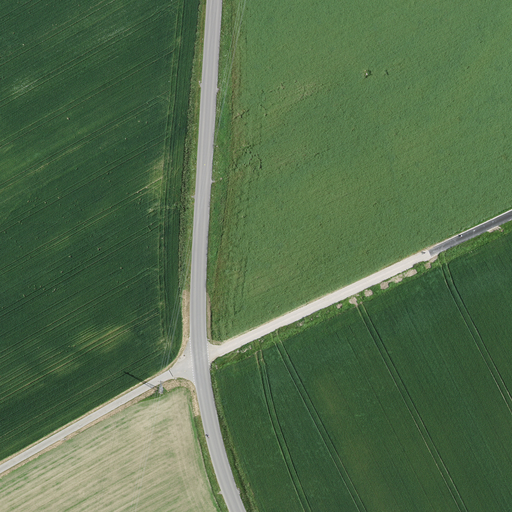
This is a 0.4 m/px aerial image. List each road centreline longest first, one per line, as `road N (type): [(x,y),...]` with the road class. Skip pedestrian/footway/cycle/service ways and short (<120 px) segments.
road 1 (track): [(511,215),(164,377),(0,469)]
road 2 (tertiary): [(214,0),(196,333),(235,511)]
